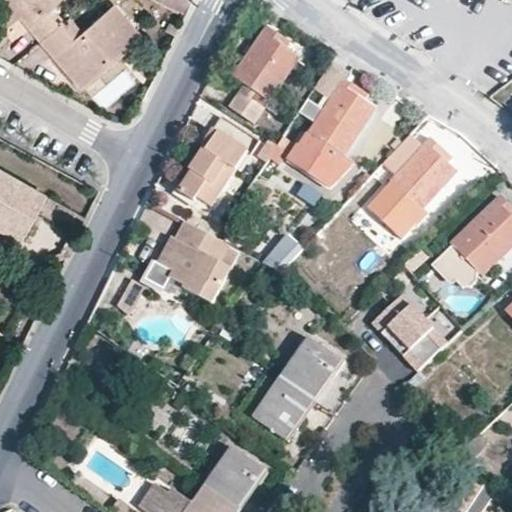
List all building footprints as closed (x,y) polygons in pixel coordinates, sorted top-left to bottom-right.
[(60,22),(47,6),(53,0),(0,0),(0,22),(3,27),(17,16),(38,41),(60,22)] [(38,41),(67,74),(79,64),(91,77),(137,37),(110,5),(79,32),(66,17),(60,22),(38,41)] [(289,43),(267,29),(233,78),(252,91),(246,99),(239,93),(229,108),(255,125),(258,119),(298,58),(285,49),(289,43)] [(79,64),(67,74),(78,87),(91,77),(79,64)] [(376,109),(364,101),(367,95),(327,69),(313,90),(330,101),(323,111),(307,100),(298,113),(315,124),(300,146),(298,145),(288,161),(330,189),(352,164),(343,158),(376,109)] [(196,199),(211,208),(254,140),(220,119),(201,149),(202,150),(196,161),(198,162),(191,173),(177,195),(193,204),(196,199)] [(270,157),(276,161),(290,141),(282,137),(276,146),(270,157)] [(434,222),(421,210),(457,173),(445,162),(437,154),(441,149),(432,140),(392,183),(407,198),(390,217),(415,241),(434,222)] [(445,162),(449,157),(441,149),(437,154),(445,162)] [(259,173),(267,177),(276,161),(270,157),(259,173)] [(0,229),(18,239),(35,210),(73,230),(80,226),(84,218),(0,171),(0,229)] [(481,276),(511,247),(511,221),(507,216),(511,210),(511,209),(501,198),(452,244),(454,247),(441,259),(456,275),(456,283),(462,290),(470,290),(476,284),(476,276),(479,273),(481,276)] [(196,199),(193,204),(208,213),(211,208),(196,199)] [(230,247),(215,239),(185,222),(176,240),(172,239),(159,264),(175,272),(170,282),(185,290),(184,292),(211,307),(230,271),(220,266),(230,247)] [(298,249),(286,238),(266,261),(278,271),(298,249)] [(429,257),(421,249),(410,259),(418,267),(429,257)] [(410,259),(403,267),(411,275),(418,267),(410,259)] [(456,275),(441,259),(438,262),(428,271),(444,287),(452,287),(456,283),(456,275)] [(131,282),(117,307),(130,314),(144,289),(131,282)] [(448,345),(402,297),(372,325),(418,373),(419,372),(420,371),(448,345)] [(334,375),(329,370),(337,358),(308,337),(279,379),(314,403),(334,375)] [(329,370),(334,375),(343,362),(337,358),(329,370)] [(424,377),(419,372),(418,373),(405,386),(410,391),(424,377)] [(280,439),(289,427),(295,431),(314,403),(279,379),(251,418),(280,439)] [(295,431),(289,427),(280,439),(287,443),(295,431)] [(463,450),(471,459),(487,444),(480,435),(463,450)] [(239,511),(258,483),(253,480),(261,468),(231,447),(204,487),(239,511)] [(253,480),(258,483),(267,471),(261,468),(253,480)] [(451,508),(456,511),(467,511),(485,485),(474,474),(451,508)] [(238,511),(239,511),(204,487),(193,503),(173,489),(170,493),(154,482),(138,506),(146,511),(238,511)] [(467,511),(481,511),(494,494),(485,485),(467,511)] [(133,511),(135,510),(117,497),(106,511),(133,511)]
